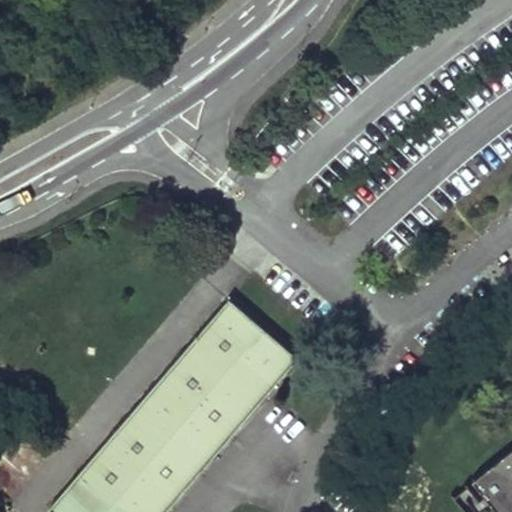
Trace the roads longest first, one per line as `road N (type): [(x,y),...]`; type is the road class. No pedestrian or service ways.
road 1 (unclassified): [(0,207),(196,93),(309,0)]
road 2 (unclassified): [(264,0),(134,96),(0,171)]
